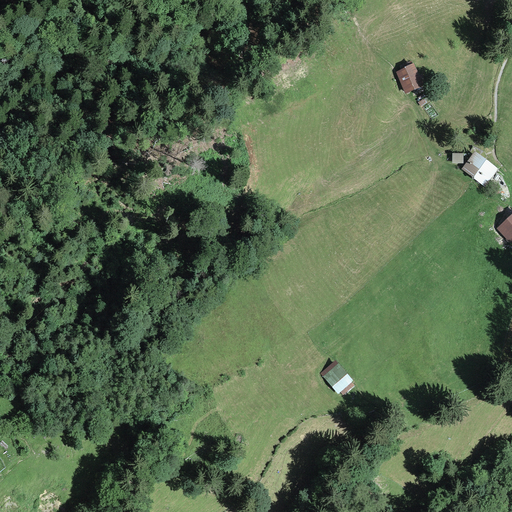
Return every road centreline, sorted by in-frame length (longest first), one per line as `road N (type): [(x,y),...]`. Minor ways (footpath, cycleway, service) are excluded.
road 1 (track): [(436,158),(394,179),(375,210),(385,243),(418,274),(420,318),(387,348),(350,362)]
road 2 (track): [(506,0),(494,135),(484,152),(436,158),(412,99)]
